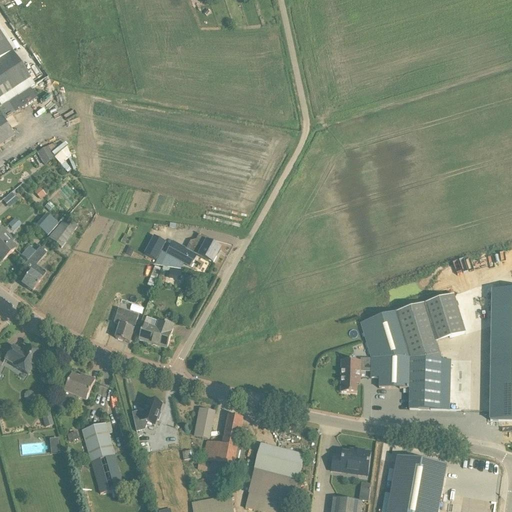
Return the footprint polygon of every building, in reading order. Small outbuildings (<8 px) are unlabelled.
[(0,109),(34,87),(12,53),(0,34),(0,109)] [(0,146),(14,137),(4,121),(0,115),(0,146)] [(51,153),(57,149),(55,144),(47,148),(36,154),(44,166),(54,158),(51,153)] [(111,210),(125,195),(115,186),(101,201),(111,210)] [(40,191),(36,195),(41,201),(45,197),(40,191)] [(18,202),(11,194),(2,201),(10,210),(18,202)] [(50,218),(39,229),(48,239),(58,227),(50,218)] [(12,233),(21,226),(16,219),(7,227),(12,233)] [(62,250),(77,228),(66,219),(59,227),(58,227),(48,239),(62,250)] [(10,244),(13,241),(2,229),(0,230),(0,260),(1,261),(1,260),(3,262),(16,250),(10,244)] [(191,252),(200,257),(213,264),(221,250),(208,243),(209,241),(200,236),(197,241),(191,243),(187,250),(173,243),(166,256),(171,259),(170,262),(182,269),(191,252)] [(152,259),(157,262),(159,258),(167,244),(154,237),(145,255),(152,259)] [(36,267),(41,260),(46,254),(40,248),(34,255),(22,269),(29,274),(21,285),(32,293),(42,280),(46,274),(36,267)] [(511,422),(511,292),(493,292),(491,422),(511,422)] [(485,371),(441,370),(441,361),(441,355),(440,355),(437,343),(466,335),(454,296),(396,314),(360,325),(372,360),(370,380),(379,380),(379,390),(409,390),(409,411),(448,412),(448,418),(484,419),(485,371)] [(134,331),(139,317),(125,312),(123,318),(117,316),(114,325),(120,327),(116,340),(130,344),(134,331)] [(174,327),(159,323),(147,319),(140,342),(160,348),(164,350),(164,349),(167,350),(172,335),(171,335),(174,327)] [(40,356),(26,347),(22,353),(13,347),(5,361),(16,368),(16,369),(28,376),(33,368),(34,369),(37,364),(36,363),(40,356)] [(361,364),(342,363),(341,394),(357,394),(357,380),(360,380),(361,364)] [(96,383),(85,378),(84,381),(72,376),(65,392),(62,398),(77,405),(80,399),(87,402),(96,383)] [(153,403),(150,402),(146,415),(140,413),(133,415),(137,433),(145,431),(147,424),(155,427),(157,421),(159,421),(161,415),(159,414),(162,406),(160,405),(160,404),(154,401),(153,403)] [(49,410),(40,413),(45,429),(54,427),(49,410)] [(214,414),(200,412),(195,437),(209,440),(214,414)] [(234,468),(238,448),(243,419),(229,417),(223,446),(208,443),(204,463),(200,462),(198,471),(210,473),(212,464),(234,468)] [(106,425),(83,432),(92,464),(115,457),(106,425)] [(79,440),(77,433),(69,436),(71,443),(79,440)] [(255,471),(274,476),(298,482),(304,457),(262,446),(255,471)] [(142,449),(143,455),(151,454),(150,447),(142,449)] [(210,473),(241,478),(246,450),(238,448),(234,468),(212,464),(210,473)] [(194,452),(183,453),(184,462),(195,460),(194,452)] [(371,455),(350,452),(350,455),(343,454),(343,458),(334,457),(332,473),(368,478),(371,455)] [(387,511),(440,511),(449,468),(419,463),(398,458),(387,511)] [(250,495),(246,510),(253,511),(290,511),(298,482),(274,476),(268,500),(250,495)] [(211,482),(208,483),(208,480),(194,482),(196,493),(204,492),(203,489),(212,488),(211,482)] [(368,502),(372,485),(362,483),(358,500),(368,502)] [(233,511),(231,498),(192,505),(193,511),(233,511)] [(361,511),(362,504),(334,500),(332,511),(361,511)]
